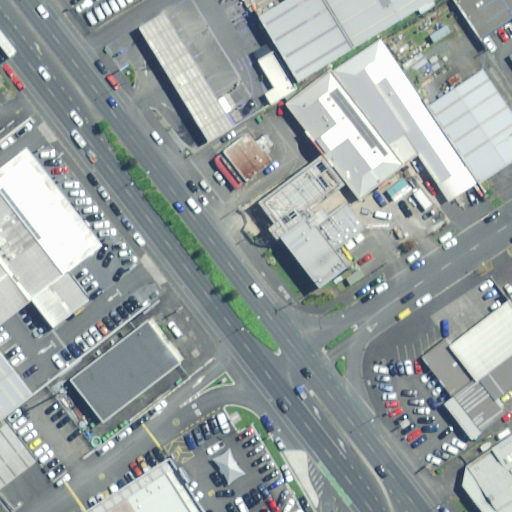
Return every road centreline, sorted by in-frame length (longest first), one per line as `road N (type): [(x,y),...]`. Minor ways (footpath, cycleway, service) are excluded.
road 1 (secondary): [(274,383),(0,26)]
road 2 (secondary): [(36,13),(304,361)]
road 3 (residential): [(304,361),(511,222)]
road 4 (secondary): [(304,361),(420,511)]
road 5 (secondary): [(373,511),(274,383)]
